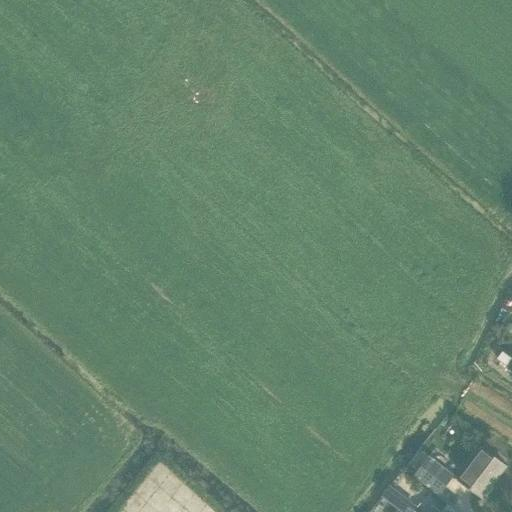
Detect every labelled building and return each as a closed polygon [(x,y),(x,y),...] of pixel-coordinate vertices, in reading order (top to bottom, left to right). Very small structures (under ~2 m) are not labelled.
[(511,358),(502,351),(497,358),(511,369),(511,358)] [(484,449),(459,482),(481,498),(506,466),(484,449)] [(454,475),(428,455),(412,475),(439,495),(454,475)] [(225,511),(207,496),(192,511),(225,511)] [(123,510),(125,511),(143,511),(145,510),(130,500),(123,510)]
